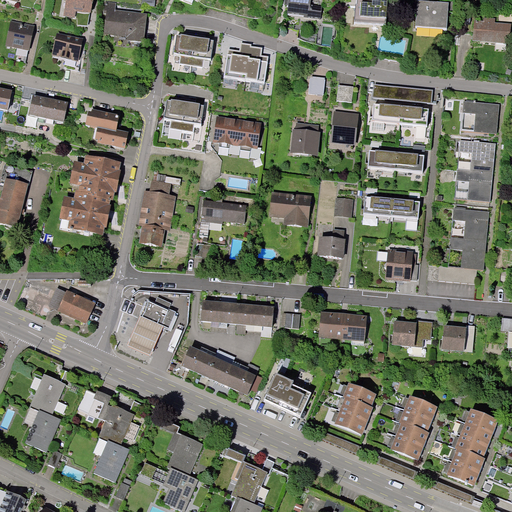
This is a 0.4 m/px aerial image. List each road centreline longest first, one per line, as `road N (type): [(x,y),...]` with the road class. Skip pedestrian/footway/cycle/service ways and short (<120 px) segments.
road 1 (residential): [(511,89),(393,79),(186,18),(162,32),(152,107)]
road 2 (residential): [(119,275),(511,309)]
road 3 (secondary): [(94,358),(445,511)]
road 4 (residential): [(152,107),(119,275)]
road 5 (residential): [(0,74),(152,107)]
